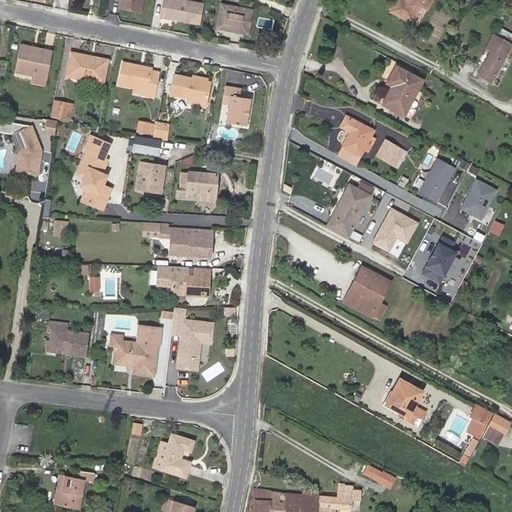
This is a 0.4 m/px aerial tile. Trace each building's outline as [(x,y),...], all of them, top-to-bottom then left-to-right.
[(120,0),(119,8),(138,13),(140,4),(144,5),(144,0),(120,0)] [(202,2),(190,0),(162,0),(159,16),(172,18),(173,16),(177,17),(176,19),(198,23),(202,2)] [(432,0),(396,0),(391,11),(412,22),(421,5),(428,9),(432,0)] [(253,11),(226,6),(221,29),(243,33),(246,18),(252,19),(253,11)] [(246,18),(243,33),(251,35),(255,12),(253,11),(252,19),(246,18)] [(511,45),(511,42),(494,33),(486,48),(491,50),(478,75),(492,82),(511,45)] [(17,71),(34,74),(46,77),(51,51),(44,49),(43,51),(22,46),(17,71)] [(104,78),(108,60),(72,52),(67,76),(85,80),(86,75),(104,78)] [(118,84),(135,87),(147,90),(146,95),(154,97),(160,72),(151,70),(151,68),(123,62),(118,84)] [(423,80),(396,65),(387,83),(392,86),(383,104),(405,115),(423,80)] [(46,77),(34,74),(32,82),(44,84),(46,77)] [(187,98),(206,102),(211,82),(206,81),(193,78),(175,74),(171,94),(187,98)] [(86,75),(85,80),(103,83),(104,78),(86,75)] [(225,86),(224,94),(231,95),(230,105),(227,122),(247,125),(251,99),(240,97),(241,88),(225,86)] [(147,90),(135,87),(134,93),(146,95),(147,90)] [(231,95),(224,94),(222,103),(230,105),(231,95)] [(206,102),(187,98),(186,103),(205,107),(206,102)] [(54,100),(51,116),(69,119),(72,104),(54,100)] [(355,153),(361,156),(365,148),(371,136),(374,130),(347,115),(341,127),(351,132),(339,155),(351,161),(355,153)] [(43,132),(53,133),(55,122),(55,121),(45,119),(43,132)] [(138,131),(154,133),(156,123),(140,120),(138,131)] [(0,121),(0,134),(11,136),(19,155),(16,173),(37,176),(41,152),(30,127),(0,121)] [(156,123),(154,133),(167,136),(168,131),(165,131),(166,124),(156,123)] [(108,144),(90,136),(84,150),(86,151),(80,165),(88,169),(86,173),(83,179),(86,188),(81,199),(102,209),(113,185),(104,181),(106,177),(103,169),(101,168),(105,160),(102,158),(108,144)] [(376,138),(371,136),(365,148),(369,151),(376,138)] [(132,151),(157,155),(159,145),(134,140),(132,151)] [(378,156),(398,167),(408,152),(387,140),(378,156)] [(356,164),(361,156),(355,153),(351,161),(356,164)] [(438,159),(420,192),(437,201),(455,168),(438,159)] [(136,188),(159,193),(164,167),(140,162),(136,188)] [(177,189),(176,197),(215,200),(216,174),(182,172),(181,189),(177,189)] [(462,209),(482,219),(497,190),(477,180),(462,209)] [(370,195),(374,189),(362,183),(359,189),(370,195)] [(351,184),(344,195),(348,198),(354,186),(351,184)] [(370,195),(359,189),(354,186),(348,198),(344,195),(328,225),(349,236),(370,195)] [(392,250),(398,237),(409,243),(421,221),(392,206),(373,241),(392,250)] [(167,223),(146,222),(145,236),(160,237),(160,227),(167,227),(167,223)] [(171,233),(172,228),(167,227),(160,227),(160,237),(173,237),(171,233)] [(211,255),(212,230),(172,228),(171,233),(173,237),(172,254),(211,255)] [(476,244),(464,238),(458,251),(465,255),(469,249),(473,251),(476,244)] [(159,265),(158,282),(171,283),(176,287),(176,294),(208,294),(209,269),(195,268),(195,275),(187,275),(188,266),(159,265)] [(372,316),(379,302),(390,282),(363,268),(358,277),(361,279),(349,303),(372,316)] [(379,302),(372,316),(379,319),(387,306),(379,302)] [(184,307),(174,307),(172,329),(182,330),(181,335),(179,356),(199,358),(200,346),(197,346),(198,339),(201,340),(211,341),(213,321),(183,318),(184,307)] [(69,350),(69,354),(86,356),(89,333),(67,330),(68,323),(50,321),(49,329),(52,329),(51,341),(56,348),(65,349),(69,350)] [(122,340),(116,345),(114,360),(116,362),(129,363),(129,362),(136,363),(135,367),(134,371),(154,374),(159,326),(140,324),(138,342),(122,340)] [(112,344),(116,345),(122,340),(123,335),(113,333),(112,344)] [(46,350),(56,351),(56,348),(51,341),(48,341),(46,350)] [(199,358),(179,356),(178,366),(198,368),(199,358)] [(391,394),(395,396),(389,406),(407,416),(407,417),(417,423),(423,412),(412,407),(421,392),(400,380),(391,394)] [(395,396),(391,394),(386,404),(389,406),(395,396)] [(491,412),(477,404),(470,415),(474,417),(467,431),(478,438),(491,412)] [(509,421),(494,413),(487,425),(502,433),(509,421)] [(134,423),(132,432),(140,433),(142,425),(134,423)] [(481,436),(496,444),(502,433),(487,425),(481,436)] [(168,445),(160,469),(186,477),(190,462),(180,458),(183,449),(190,451),(194,441),(172,434),(168,445)] [(162,443),(154,466),(160,469),(168,445),(162,443)] [(466,463),(469,458),(463,455),(459,462),(465,465),(466,463)] [(382,472),(381,471),(368,465),(364,473),(378,480),(382,472)] [(64,475),(58,504),(79,509),(85,480),(99,482),(100,475),(75,469),(73,477),(64,475)] [(382,472),(378,480),(390,487),(395,477),(383,469),(381,471),(382,472)] [(61,474),(55,504),(58,504),(64,475),(61,474)] [(318,506),(317,511),(334,511),(335,508),(350,509),(351,500),(360,501),(361,490),(352,489),(352,487),(340,486),(339,497),(320,496),(320,506),(318,506)] [(269,511),(272,491),(255,488),(252,511),(269,511)] [(269,511),(285,511),(286,493),(272,491),(269,511)] [(320,506),(320,496),(302,495),(286,493),(285,511),(317,511),(318,506),(320,506)] [(175,500),(170,511),(192,511),(194,507),(175,500)]
